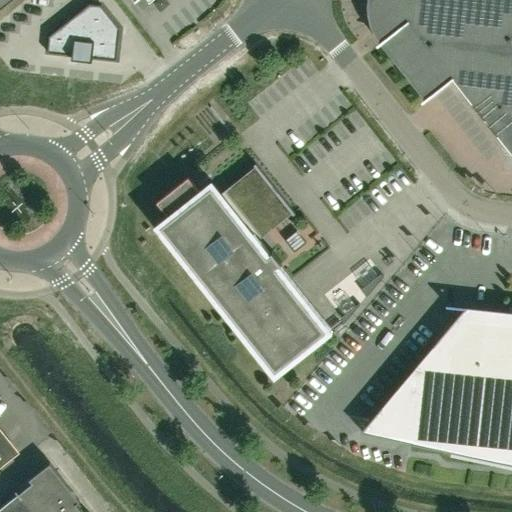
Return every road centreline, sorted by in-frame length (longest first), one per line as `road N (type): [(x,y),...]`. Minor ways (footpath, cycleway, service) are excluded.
road 1 (tertiary): [(303,511),(228,458),(59,248)]
road 2 (unclassified): [(511,216),(468,204),(300,0)]
road 3 (unclassified): [(65,164),(277,0)]
